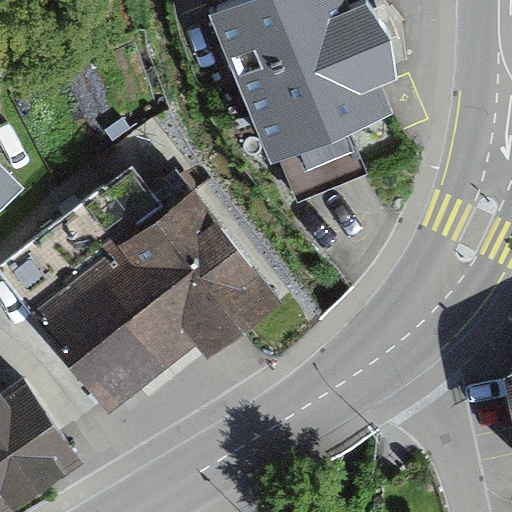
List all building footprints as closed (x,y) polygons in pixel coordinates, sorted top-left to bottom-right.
[(281,152),(386,109),(341,0),(259,0),(224,15),(281,152)] [(134,164),(0,267),(0,282),(26,316),(167,206),(134,164)] [(0,168),(0,217),(24,192),(0,168)] [(167,206),(26,316),(105,417),(197,346),(212,365),(282,311),(189,191),(167,206)] [(0,511),(13,511),(81,465),(24,382),(0,363),(0,511)]
